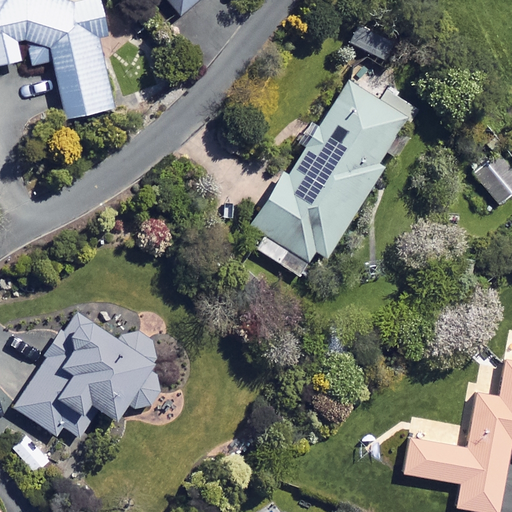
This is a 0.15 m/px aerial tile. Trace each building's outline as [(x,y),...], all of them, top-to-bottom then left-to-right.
[(23,38),(29,65),(51,60),(63,115),(111,104),(96,34),(105,32),(97,0),(0,0),(0,60),(19,56),(15,39),(23,38)] [(166,0),(178,14),(193,0),(166,0)] [(389,154),(401,136),(394,132),(402,119),(409,124),(420,106),(354,63),(284,171),(280,168),(246,219),(263,230),(253,246),(298,275),(314,250),(323,255),(380,167),(373,163),(382,150),(389,154)] [(511,194),(511,167),(499,150),(473,170),(499,204),(511,194)] [(157,384),(156,365),(148,359),(154,352),(153,345),(149,337),(143,330),(134,327),(124,327),(116,336),(75,306),(38,357),(42,360),(12,403),(53,432),(59,424),(74,435),(90,413),(81,407),(87,399),(108,415),(120,399),(128,405),(131,405),(149,397),(157,384)] [(348,354),(348,338),(314,337),(314,353),(348,354)] [(509,438),(511,438),(511,358),(503,357),(496,394),(474,390),(464,444),(407,435),(401,471),(457,480),(453,504),(496,511),(509,438)] [(48,459),(25,434),(11,447),(34,472),(48,459)]
